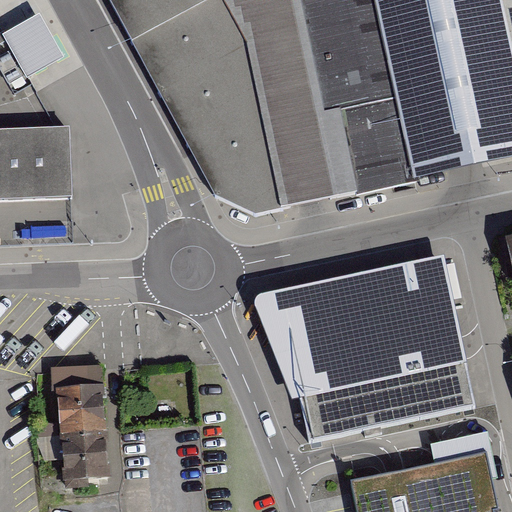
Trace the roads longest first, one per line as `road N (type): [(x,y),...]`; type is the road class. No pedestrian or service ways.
road 1 (unclassified): [(73,0),(149,143),(182,234)]
road 2 (unclassified): [(231,267),(471,217)]
road 3 (residential): [(511,408),(471,217)]
road 4 (residential): [(0,278),(158,277)]
